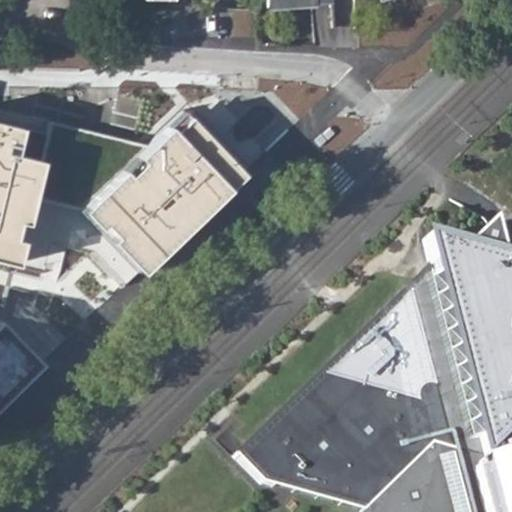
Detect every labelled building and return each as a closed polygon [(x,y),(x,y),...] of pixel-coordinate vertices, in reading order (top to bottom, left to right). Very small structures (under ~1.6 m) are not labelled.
[(266,0),(267,6),(311,4),(311,11),(312,1),(311,0),(266,0)] [(246,168),(185,111),(164,132),(160,128),(143,145),(76,213),(134,272),(246,168)] [(23,157),(30,130),(0,122),(0,262),(25,268),(26,264),(31,245),(22,242),(26,227),(36,230),(53,164),(43,162),(23,157)] [(43,162),(53,164),(36,230),(76,213),(143,145),(52,122),(43,162)] [(511,149),(495,166),(511,183),(511,149)] [(511,511),(511,264),(497,260),(460,250),(423,240),(431,275),(422,283),(419,279),(235,460),(259,484),(273,487),(274,482),(368,506),(362,511),(511,511)] [(0,391),(35,357),(3,324),(0,326),(0,391)]
